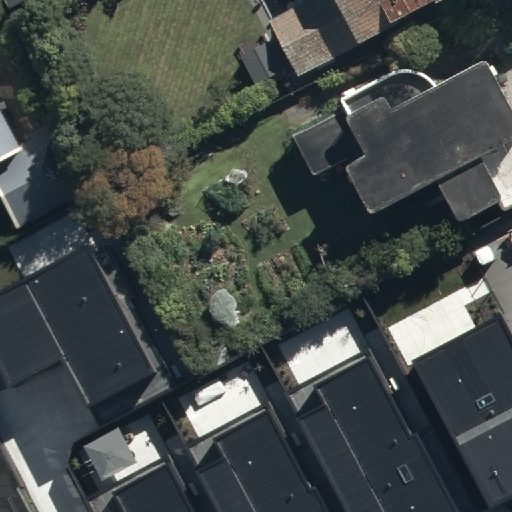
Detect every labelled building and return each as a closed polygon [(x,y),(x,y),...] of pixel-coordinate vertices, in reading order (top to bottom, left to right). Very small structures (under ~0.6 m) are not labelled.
[(274,0),(283,17),(268,25),(297,80),(448,0),(274,0)] [(458,224),(499,202),(504,210),(511,206),(511,119),(484,65),(436,90),(435,89),(435,88),(434,87),(433,85),(432,84),(431,84),(430,83),(429,82),(428,81),(427,80),(426,79),(424,79),(423,78),(422,77),(421,77),(419,76),(418,76),(417,76),(416,75),(414,75),(413,75),(411,74),(410,74),(409,74),(407,74),(406,74),(405,74),(403,75),(402,75),(401,75),(399,75),(398,76),(397,76),(395,76),(394,77),(340,102),(344,110),(290,138),(313,181),(343,165),(369,216),(436,181),(458,224)] [(0,220),(7,234),(76,197),(38,124),(5,141),(0,132),(0,220)] [(88,244),(0,290),(0,369),(10,388),(64,359),(89,407),(156,372),(88,244)] [(511,334),(500,314),(411,361),(490,508),(511,496),(511,334)] [(327,405),(299,419),(347,511),(458,511),(461,511),(419,432),(410,437),(368,358),(317,385),(327,405)] [(227,458),(198,473),(219,511),(332,511),(319,485),(309,490),(268,411),(216,438),(227,458)] [(123,511),(189,511),(165,466),(114,493),(123,511)]
